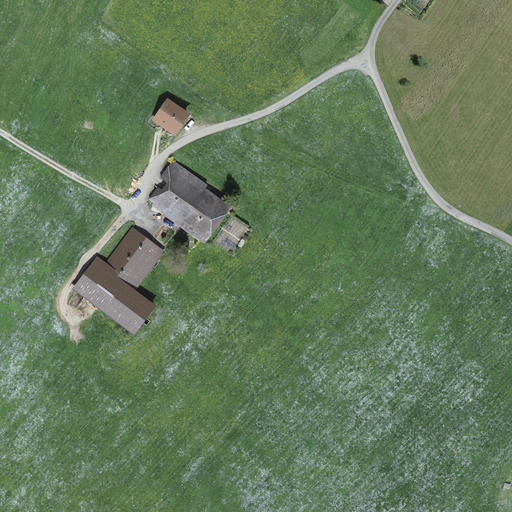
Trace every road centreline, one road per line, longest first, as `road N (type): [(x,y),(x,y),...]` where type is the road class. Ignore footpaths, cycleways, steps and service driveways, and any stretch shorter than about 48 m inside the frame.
road 1 (track): [(369,61),(167,148),(139,174),(124,214),(88,255)]
road 2 (track): [(511,241),(445,206),(416,169),(369,61),(375,32),(396,0)]
road 3 (track): [(0,132),(127,205)]
